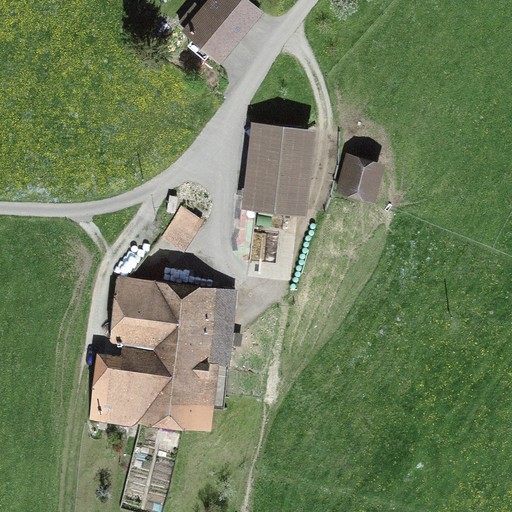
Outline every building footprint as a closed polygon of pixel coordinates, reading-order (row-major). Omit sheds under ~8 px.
[(262,11),(248,0),(207,0),(182,31),(220,62),(262,11)] [(317,128),(256,122),(248,205),(310,211),(317,128)] [(384,163),(347,154),(339,194),(376,203),(384,163)] [(174,220),(197,231),(205,213),(183,203),(174,220)] [(238,209),(236,244),(254,245),(256,210),(238,209)] [(239,298),(125,286),(117,364),(102,362),(95,430),(224,444),(239,298)]
